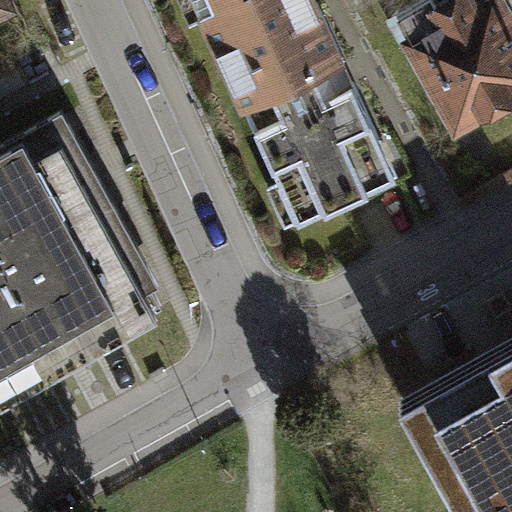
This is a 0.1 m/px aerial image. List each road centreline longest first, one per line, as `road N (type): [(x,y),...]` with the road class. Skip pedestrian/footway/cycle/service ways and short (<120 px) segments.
road 1 (residential): [(101,0),(266,362)]
road 2 (residential): [(266,362),(0,504)]
road 3 (residential): [(266,362),(511,231)]
